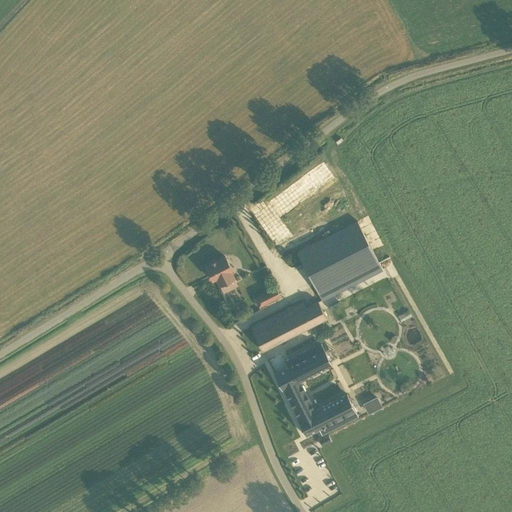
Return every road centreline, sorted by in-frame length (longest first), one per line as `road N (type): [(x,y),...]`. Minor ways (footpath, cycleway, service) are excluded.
road 1 (unclassified): [(154,257),(365,97),(396,79),(511,45)]
road 2 (unclassified): [(304,511),(271,459),(217,328),(154,257)]
road 3 (unclassified): [(0,354),(154,257)]
